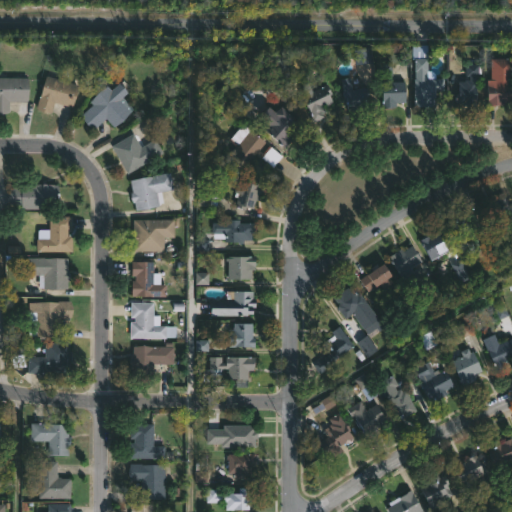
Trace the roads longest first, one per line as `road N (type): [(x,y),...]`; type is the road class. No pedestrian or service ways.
road 1 (tertiary): [(511,26),(0,22)]
road 2 (residential): [(102,511),(99,181),(64,151),(0,146)]
road 3 (residential): [(291,511),(295,213),(333,158)]
road 4 (residential): [(291,399),(102,402),(0,389)]
road 5 (residential): [(511,164),(390,221),(292,302)]
road 6 (residential): [(511,404),(321,511)]
road 7 (residential): [(333,158),(378,142),(511,138)]
